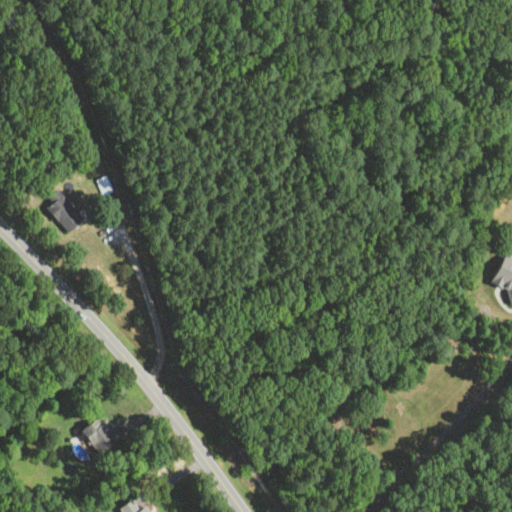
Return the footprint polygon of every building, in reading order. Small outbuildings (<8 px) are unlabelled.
[(43,206),(69,233),(83,219),(58,192),(43,206)] [(391,461),(416,439),(414,436),(421,430),(401,406),(380,424),(385,430),(374,440),(391,461)] [(97,454),(118,441),(103,416),(82,429),(97,454)] [(387,464),(360,437),(355,443),(382,470),(387,464)] [(152,511),(147,503),(138,509),(132,500),(118,509),(120,511),(152,511)]
